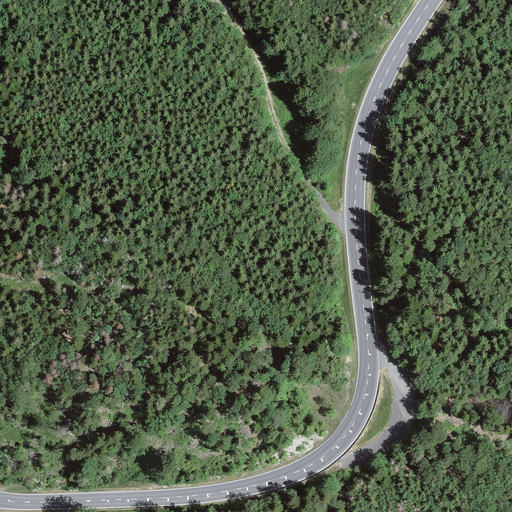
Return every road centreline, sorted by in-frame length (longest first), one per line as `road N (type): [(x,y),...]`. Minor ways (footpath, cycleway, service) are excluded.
road 1 (secondary): [(432,0),(391,62),(360,147),(355,226),(369,365),(364,400),(341,440),(300,470),(206,494),(0,500)]
road 2 (track): [(355,226),(332,214),(299,170),(253,51),(217,0)]
